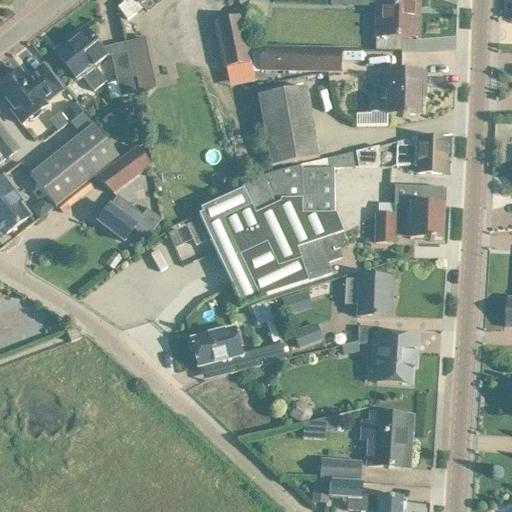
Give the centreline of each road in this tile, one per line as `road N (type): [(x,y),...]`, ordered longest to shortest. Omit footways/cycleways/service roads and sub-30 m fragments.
road 1 (tertiary): [(481,0),(455,511)]
road 2 (unclassified): [(297,511),(94,325),(0,268)]
